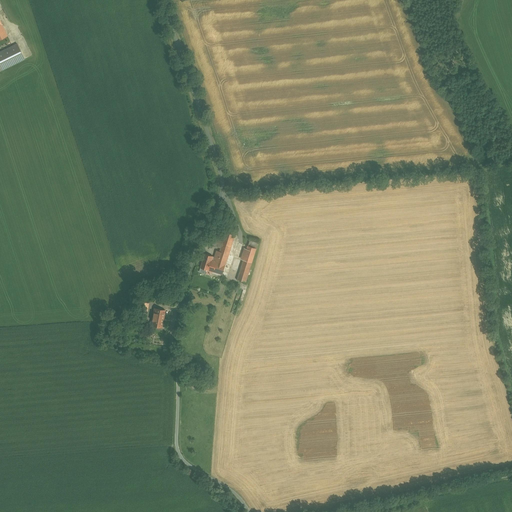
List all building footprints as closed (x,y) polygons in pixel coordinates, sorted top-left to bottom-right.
[(0,20),(0,40),(8,36),(0,20)] [(16,44),(0,51),(0,67),(2,71),(24,59),(16,44)] [(220,251),(217,250),(215,257),(214,261),(211,271),(223,275),(235,235),(226,232),(225,237),(212,233),(209,244),(221,248),(220,251)] [(247,249),(244,260),(238,279),(246,282),(259,242),(250,239),(247,249)] [(213,256),(205,254),(201,268),(200,272),(205,274),(207,270),(211,271),(214,261),(212,260),(213,256)] [(149,303),(141,301),(139,312),(138,312),(136,325),(140,326),(140,322),(141,322),(142,313),(146,314),(149,303)] [(165,310),(155,308),(151,325),(162,327),(165,310)]
